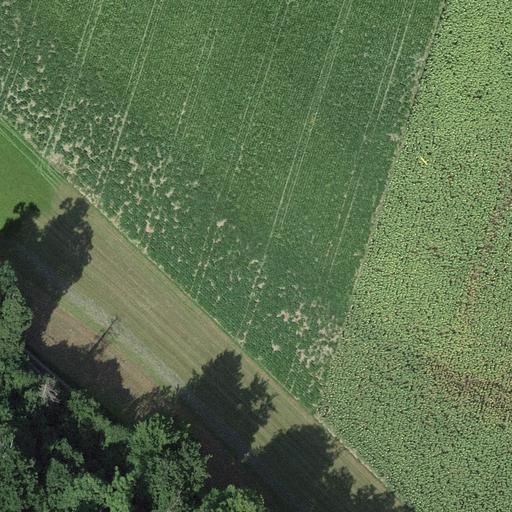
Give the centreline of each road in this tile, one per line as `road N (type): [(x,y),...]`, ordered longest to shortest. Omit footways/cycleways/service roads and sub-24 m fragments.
road 1 (track): [(192,511),(0,321)]
road 2 (track): [(511,401),(375,346),(288,270)]
